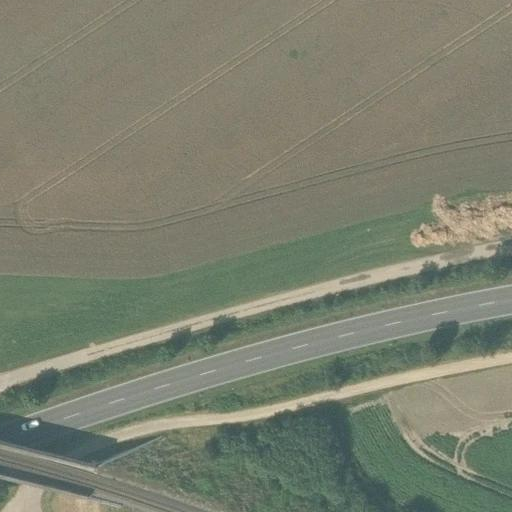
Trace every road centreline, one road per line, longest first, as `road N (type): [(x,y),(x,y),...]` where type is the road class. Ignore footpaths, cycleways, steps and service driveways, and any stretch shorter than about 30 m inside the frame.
road 1 (primary): [(511,317),(334,347),(0,448)]
road 2 (track): [(511,254),(167,333),(0,386)]
road 3 (track): [(25,511),(38,479),(140,436),(511,361)]
